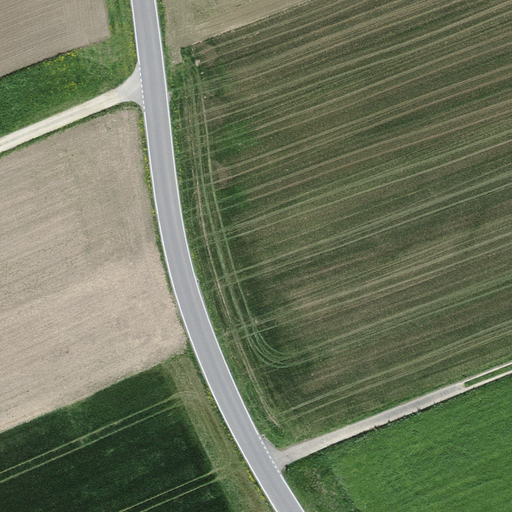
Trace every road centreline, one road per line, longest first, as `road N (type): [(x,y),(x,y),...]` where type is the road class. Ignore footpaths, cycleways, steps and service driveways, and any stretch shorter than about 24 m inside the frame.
road 1 (tertiary): [(290,511),(225,392),(187,288),(141,0)]
road 2 (track): [(263,466),(466,386)]
